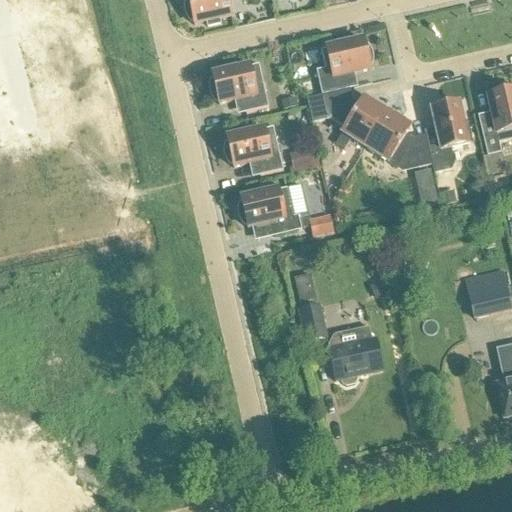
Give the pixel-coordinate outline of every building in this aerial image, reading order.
[(219,23),(231,21),(227,2),(235,0),(187,0),(188,3),(186,4),(184,8),(184,13),(185,18),(187,22),(191,26),(193,25),(194,29),(206,26),(207,31),(220,28),(219,23)] [(321,99),(322,99),(349,93),(346,79),(369,74),(368,70),(371,69),(372,65),(372,60),(371,55),(369,51),(366,48),(363,48),(362,44),(350,47),(349,42),(336,45),(337,50),(321,54),(325,72),(316,74),(321,99)] [(209,93),(210,98),(212,102),(216,105),(218,105),(219,109),(242,103),(245,117),(268,111),(258,68),(237,73),(236,69),(223,72),(224,76),(212,79),(213,83),(210,84),(209,88),(209,93)] [(493,124),(479,127),(487,160),(501,157),(499,147),(511,144),(511,92),(508,91),(503,91),(499,92),(494,94),(491,98),(491,100),(487,101),(493,124)] [(350,144),(365,152),(389,113),(377,106),(374,109),(364,103),(354,117),(347,112),(352,108),(349,93),(322,99),(322,100),(306,103),(312,127),(330,123),(345,132),(335,148),(344,154),(350,144)] [(298,110),(295,101),(281,105),(283,114),(298,110)] [(436,137),(425,140),(431,169),(453,164),(451,152),(468,148),(458,108),(431,114),(436,137)] [(389,113),(365,152),(402,176),(431,169),(425,140),(411,143),(413,151),(408,151),(401,146),(410,132),(399,125),(401,121),(389,113)] [(227,146),(225,147),(224,151),(223,156),(224,161),(227,165),(230,168),(232,168),(233,172),(256,166),(259,180),(283,174),(273,131),(227,142),(227,146)] [(60,144),(18,155),(27,197),(44,193),(41,179),(67,173),(60,144)] [(299,156),(304,176),(320,172),(314,152),(299,156)] [(415,179),(418,195),(435,191),(432,175),(415,179)] [(241,207),(239,207),(238,212),(237,217),(238,221),(241,225),(244,229),(246,228),(247,232),(270,227),(273,241),(302,234),(298,219),(293,220),(287,192),(241,203),(241,207)] [(456,207),(453,195),(441,198),(443,210),(456,207)] [(308,224),(312,238),(333,234),(330,220),(308,224)] [(407,260),(402,271),(404,271),(403,275),(421,282),(427,268),(407,260)] [(388,298),(382,284),(370,290),(376,304),(388,298)] [(467,295),(474,323),(511,315),(504,287),(467,295)] [(298,315),(305,347),(326,342),(319,310),(298,315)] [(333,339),(336,352),(328,354),(335,386),(340,385),(341,388),(345,391),(354,389),(357,385),(356,381),(382,376),(375,344),(371,345),(368,331),(333,339)] [(511,420),(511,351),(508,352),(511,368),(511,373),(502,376),(504,387),(496,389),(504,423),(511,420)] [(0,475),(3,475),(0,462),(0,456),(20,451),(13,422),(0,425),(0,475)]
